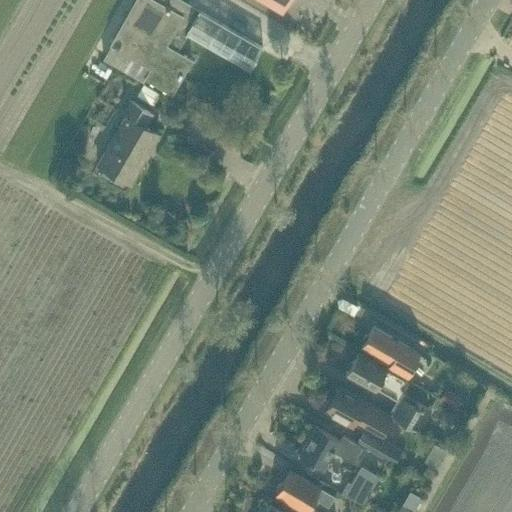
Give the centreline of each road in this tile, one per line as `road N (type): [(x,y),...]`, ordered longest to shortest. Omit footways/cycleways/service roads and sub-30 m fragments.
road 1 (unclassified): [(193,511),(490,0)]
road 2 (tertiary): [(76,511),(373,0)]
